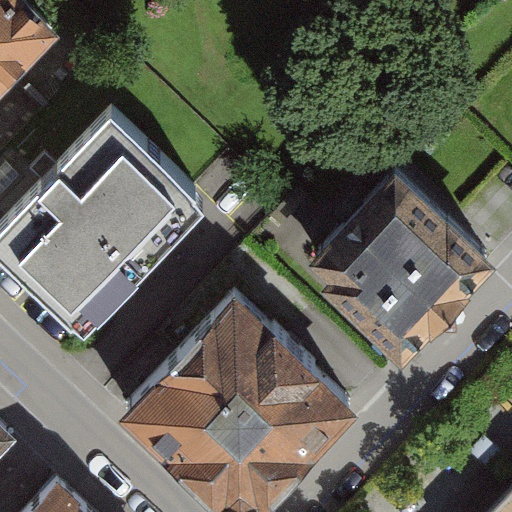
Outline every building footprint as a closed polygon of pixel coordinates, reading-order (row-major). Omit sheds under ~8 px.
[(43,0),(0,0),(0,106),(74,29),(43,0)] [(120,110),(0,237),(95,327),(215,199),(120,110)] [(407,156),(307,261),(402,352),(498,250),(407,156)] [(236,282),(122,401),(239,511),(245,511),(356,396),(236,282)] [(0,420),(0,458),(19,439),(0,420)] [(483,435),(467,452),(487,470),(503,453),(483,435)] [(105,511),(64,470),(23,511),(105,511)] [(511,511),(511,490),(491,511),(511,511)]
